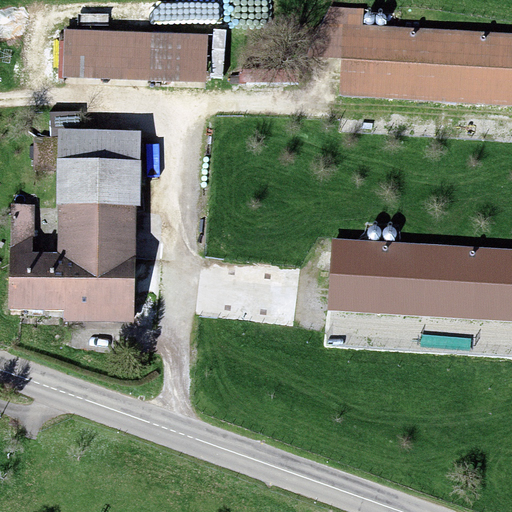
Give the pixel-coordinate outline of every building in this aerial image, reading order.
[(511,33),(345,25),(342,93),(511,102),(511,33)] [(206,36),(65,30),(63,75),(204,81),(206,36)] [(131,326),(132,143),(62,142),(62,174),(61,267),(32,267),(33,213),(14,213),(13,326),(131,326)] [(37,174),(62,174),(62,142),(38,142),(37,174)] [(511,249),(333,238),(329,306),(511,317),(511,249)]
